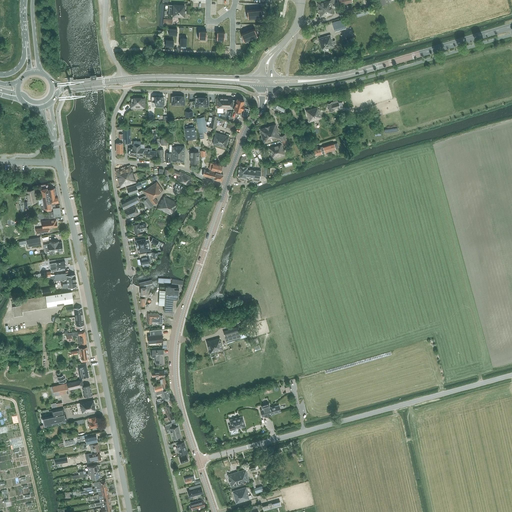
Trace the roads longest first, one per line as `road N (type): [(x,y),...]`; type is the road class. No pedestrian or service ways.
road 1 (unclassified): [(58,163),(129,511)]
road 2 (unclassified): [(197,461),(511,375)]
road 3 (residential): [(154,404),(112,162)]
road 4 (tertiary): [(287,81),(351,74),(511,26)]
road 5 (secondary): [(178,398),(179,324),(225,186)]
road 6 (secondary): [(127,79),(266,81)]
